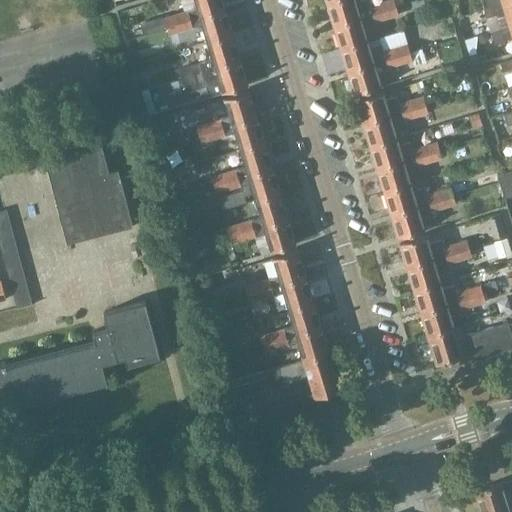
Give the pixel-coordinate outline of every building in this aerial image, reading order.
[(188,19),(223,8),(220,0),(193,0),(196,9),(186,12),(188,19)] [(386,19),(381,3),(369,6),(367,0),(364,0),(356,3),(355,0),(333,0),(326,2),(333,25),(371,14),(374,22),(386,19)] [(393,0),(389,0),(381,3),(386,19),(398,15),(393,0)] [(502,1),(482,7),(485,16),(495,13),(496,15),(506,13),(509,25),(511,24),(511,0),(506,0),(502,1)] [(206,40),(231,32),(223,8),(188,19),(186,12),(174,15),(179,31),(201,25),(206,40)] [(376,29),(374,22),(371,14),(333,25),(340,48),(367,39),(365,33),(376,29)] [(168,35),(179,31),(174,15),(163,19),(168,35)] [(511,24),(509,25),(502,27),(489,31),(492,39),(502,36),(504,41),(511,38),(511,24)] [(204,69),(239,59),(231,32),(206,40),(211,59),(202,62),(204,69)] [(400,64),(395,48),(383,52),(381,44),(370,48),(367,39),(340,48),(347,70),(385,59),(388,68),(400,64)] [(395,48),(400,64),(412,60),(407,44),(395,48)] [(511,57),(511,58),(499,62),(501,70),(502,72),(511,68),(511,57)] [(202,62),(190,66),(194,82),(183,85),(185,92),(218,82),(222,93),(247,85),(239,59),(204,69),(202,62)] [(391,75),(388,68),(385,59),(347,70),(354,95),(381,86),(379,78),(391,75)] [(183,85),(194,82),(190,66),(178,69),(183,85)] [(221,127),(256,116),(249,91),(223,99),(229,117),(219,120),(221,127)] [(398,103),(396,96),(395,95),(384,99),(382,92),(356,100),(362,123),(401,111),(403,119),(415,115),(410,99),(398,103)] [(410,99),(415,115),(427,112),(423,96),(410,99)] [(511,109),(503,113),(506,124),(511,122),(511,109)] [(408,134),(403,119),(401,111),(362,123),(369,146),(396,137),(408,134)] [(239,149),(264,142),(256,116),(221,127),(219,120),(207,123),(212,139),(234,133),(239,149)] [(201,143),(212,139),(207,123),(196,127),(201,143)] [(429,161),(424,145),(412,148),(410,141),(398,145),(396,137),(369,146),(376,168),(414,157),(417,165),(429,161)] [(424,145),(429,161),(441,157),(437,141),(424,145)] [(237,177),(271,167),(264,142),(239,149),(244,167),(235,170),(237,177)] [(100,145),(44,159),(44,160),(46,168),(66,244),(131,227),(117,170),(107,172),(100,145)] [(419,172),(417,165),(414,157),(376,168),(383,191),(410,183),(408,175),(419,172)] [(254,200),(279,192),(271,167),(237,177),(235,170),(222,174),(227,190),(240,186),(242,190),(218,197),(222,209),(246,202),(244,196),(252,193),(254,200)] [(503,196),(511,193),(511,184),(508,170),(496,174),(503,196)] [(216,193),(227,190),(222,174),(211,177),(216,193)] [(390,213),(429,201),(432,209),(443,206),(438,190),(426,194),(424,187),(413,190),(410,183),(383,191),(390,213)] [(451,186),(438,190),(443,206),(455,202),(451,186)] [(485,190),(466,195),(468,205),(487,201),(485,190)] [(252,228),(286,218),(279,192),(254,200),(259,218),(250,220),(252,228)] [(429,201),(390,213),(397,237),(425,229),(423,221),(434,217),(432,209),(429,201)] [(269,251),(294,244),(286,218),(252,228),(250,220),(238,224),(242,240),(264,234),(269,251)] [(230,243),(242,240),(238,224),(226,228),(230,243)] [(428,243),(426,235),(399,243),(406,266),(444,255),(447,263),(460,259),(454,243),(442,247),(440,240),(428,243)] [(466,239),(454,243),(460,259),(471,255),(466,239)] [(269,286),(304,276),(296,250),(271,258),(276,276),(267,278),(269,286)] [(449,270),(447,263),(444,255),(406,266),(413,289),(440,281),(437,274),(449,270)] [(21,272),(9,275),(13,291),(18,308),(33,304),(33,303),(31,303),(29,304),(21,272)] [(286,309),(312,301),(304,276),(269,286),(267,278),(255,282),(260,298),(281,292),(286,309)] [(472,305),(467,289),(456,292),(453,285),(442,289),(440,281),(413,289),(420,312),(458,300),(461,308),(472,305)] [(248,302),(260,298),(255,282),(243,286),(248,302)] [(472,305),(485,301),(480,285),(467,289),(472,305)] [(463,316),(461,308),(458,300),(420,312),(427,335),(454,326),(451,319),(463,316)] [(0,398),(11,395),(15,408),(16,408),(16,406),(104,382),(105,383),(106,383),(100,362),(115,358),(123,356),(126,364),(158,356),(143,301),(102,312),(106,327),(90,332),(93,341),(4,366),(3,362),(0,363),(0,398)] [(285,337),(319,326),(312,301),(286,309),(292,326),(282,329),(285,337)] [(476,358),(511,347),(511,321),(508,323),(508,321),(461,335),(462,341),(458,342),(454,326),(427,335),(436,364),(474,353),(476,358)] [(302,360),(327,352),(319,326),(285,337),(282,329),(270,332),(275,349),(296,342),(302,360)] [(263,352),(275,349),(270,332),(258,336),(263,352)] [(226,382),(228,387),(241,430),(306,410),(303,401),(339,390),(327,352),(302,360),(277,367),(261,371),(226,382)] [(473,490),(480,511),(507,511),(509,511),(504,495),(511,492),(511,477),(501,481),(473,490)]
